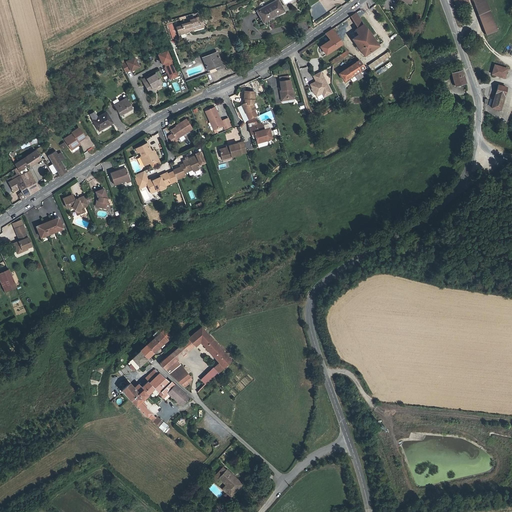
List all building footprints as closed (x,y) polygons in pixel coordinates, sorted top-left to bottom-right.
[(453,0),(456,7),(468,4),(466,0),(472,0),(486,36),(498,30),(485,0),(453,0)] [(258,11),(263,21),(283,11),(278,1),(258,11)] [(356,12),(350,16),(358,28),(355,30),(358,35),(352,39),(357,46),(355,47),(357,50),(359,49),(364,55),(378,46),(366,28),(363,24),(356,12)] [(178,35),(189,31),(193,30),(192,28),(201,25),(201,22),(202,22),(201,17),(190,20),(190,22),(181,24),(182,25),(176,27),(178,35)] [(189,31),(204,27),(202,22),(201,22),(201,25),(192,28),(193,30),(189,31)] [(176,37),(172,24),(168,25),(172,39),(176,37)] [(342,44),(332,29),(325,34),(330,40),(320,47),(326,54),(342,44)] [(169,77),(177,74),(168,51),(158,55),(162,64),(164,63),(166,66),(165,68),(167,73),(167,72),(169,77)] [(349,54),(347,51),(330,62),(332,65),(333,65),(343,58),(349,54)] [(203,58),(209,72),(223,67),(217,52),(203,58)] [(388,52),(368,65),(371,71),(389,59),(388,58),(390,56),(388,52)] [(122,65),(125,72),(130,70),(131,71),(139,67),(135,58),(126,62),(127,62),(122,65)] [(364,68),(359,60),(339,74),(344,81),(349,78),(352,83),(367,73),(364,68)] [(331,93),(321,72),(313,75),(316,81),(316,82),(315,83),(314,82),(310,84),(312,88),(311,89),(314,93),(315,93),(320,90),(322,93),(324,97),(331,93)] [(510,75),(496,72),(494,80),(507,84),(510,75)] [(149,92),(153,90),(152,87),(155,86),(161,83),(156,74),(150,77),(149,76),(142,79),(149,92)] [(279,77),(281,91),(283,99),(292,97),(291,89),(289,76),(279,77)] [(461,76),(453,78),(457,92),(466,90),(465,82),(463,82),(461,76)] [(177,81),(171,83),(175,92),(180,89),(177,81)] [(283,99),(281,91),(280,91),(281,101),(294,99),(292,89),(291,89),(292,97),(283,99)] [(246,113),(249,120),(254,117),(257,116),(254,110),(254,109),(252,104),(253,103),(254,103),(254,92),(244,91),(244,99),(245,99),(244,103),(242,105),(245,113),(246,113)] [(493,114),(502,116),(508,93),(499,91),(493,114)] [(126,98),(114,105),(120,116),(133,109),(126,98)] [(205,111),(210,122),(212,121),(215,129),(216,129),(223,126),(225,129),(232,126),(228,118),(221,121),(215,107),(205,111)] [(99,131),(113,123),(106,112),(92,120),(99,131)] [(254,117),(249,120),(247,120),(249,126),(256,124),(255,121),(254,117)] [(175,129),(171,132),(172,133),(168,136),(173,143),(177,140),(176,139),(192,129),(186,119),(176,126),(176,127),(175,129)] [(251,134),(252,134),(254,133),(255,137),(257,142),(272,138),(269,128),(262,130),(261,123),(258,123),(258,120),(255,121),(256,124),(249,126),(251,134)] [(210,132),(206,121),(201,123),(201,121),(199,121),(203,134),(210,132)] [(64,139),(70,148),(79,142),(78,141),(85,137),(79,128),(72,132),(73,134),(64,139)] [(79,142),(70,148),(72,152),(78,148),(77,146),(80,144),(79,142)] [(243,142),(238,143),(241,154),(246,153),(243,142)] [(150,163),(152,167),(159,164),(154,155),(153,154),(152,151),(151,151),(147,143),(137,148),(139,152),(141,156),(142,156),(146,164),(150,163)] [(222,159),(241,154),(238,143),(228,146),(229,147),(219,149),(222,159)] [(16,168),(18,171),(26,167),(29,166),(29,165),(30,167),(39,160),(37,157),(38,156),(44,152),(41,147),(16,163),(15,164),(14,165),(16,168)] [(154,155),(159,164),(160,163),(154,150),(152,151),(153,154),(154,155)] [(57,171),(60,175),(66,171),(60,162),(61,161),(60,160),(64,159),(62,153),(57,154),(56,151),(48,155),(53,164),(57,171)] [(180,167),(173,170),(173,171),(177,179),(185,176),(184,173),(188,171),(187,170),(192,168),(192,169),(192,170),(195,171),(198,169),(199,167),(199,165),(204,162),(200,152),(195,154),(196,155),(188,159),(186,160),(183,161),(184,163),(180,165),(180,167)] [(57,171),(53,164),(48,166),(53,174),(57,171)] [(26,167),(18,171),(20,174),(21,175),(26,186),(31,194),(31,193),(38,189),(32,177),(29,171),(28,171),(26,167)] [(20,175),(16,168),(14,169),(17,174),(11,177),(13,180),(20,175)] [(114,185),(126,181),(130,179),(126,169),(120,171),(120,170),(110,173),(114,185)] [(173,171),(167,174),(171,183),(177,180),(177,179),(173,171)] [(142,172),(134,176),(138,187),(141,186),(142,187),(147,185),(150,191),(156,189),(157,191),(165,187),(164,186),(171,183),(167,174),(167,173),(159,176),(160,177),(156,179),(152,180),(152,179),(148,181),(145,175),(144,175),(142,172)] [(22,192),(25,197),(28,196),(31,194),(26,186),(21,175),(20,175),(13,180),(11,177),(7,180),(13,191),(19,188),(22,192)] [(95,192),(97,197),(98,197),(97,207),(108,209),(109,203),(107,202),(107,198),(104,188),(95,192)] [(140,192),(145,202),(150,199),(146,189),(140,192)] [(75,210),(79,211),(80,213),(85,211),(83,207),(88,205),(87,202),(85,198),(84,196),(76,199),(74,198),(72,195),(63,199),(67,207),(69,207),(70,208),(73,207),(75,208),(75,210)] [(63,228),(58,217),(36,226),(41,237),(63,228)] [(15,228),(23,225),(21,220),(13,223),(15,228)] [(23,225),(15,228),(18,236),(19,235),(21,240),(20,241),(13,243),(16,250),(20,248),(21,249),(22,250),(27,248),(31,246),(23,225)] [(8,270),(0,273),(0,274),(7,291),(16,287),(8,270)] [(199,341),(220,365),(216,369),(219,373),(231,362),(201,328),(193,335),(193,337),(184,343),(188,347),(190,345),(192,346),(199,341)] [(154,353),(171,338),(164,331),(147,346),(154,353)] [(183,344),(161,363),(162,368),(166,371),(190,351),(183,344)] [(147,346),(133,359),(139,367),(154,353),(147,346)] [(170,375),(186,389),(189,385),(188,384),(192,380),(180,366),(170,375)] [(151,380),(143,387),(140,385),(135,389),(130,384),(122,391),(132,402),(140,395),(144,400),(156,389),(166,379),(162,375),(155,368),(147,376),(151,380)] [(166,379),(156,389),(165,397),(170,392),(176,387),(170,382),(169,382),(166,379)] [(170,392),(183,404),(189,398),(176,387),(170,392)] [(229,391),(234,397),(239,392),(234,387),(229,391)] [(134,405),(160,428),(164,424),(159,419),(157,419),(141,403),(144,400),(140,395),(132,402),(134,405)] [(231,498),(243,486),(226,471),(218,479),(226,486),(223,490),(231,498)]
